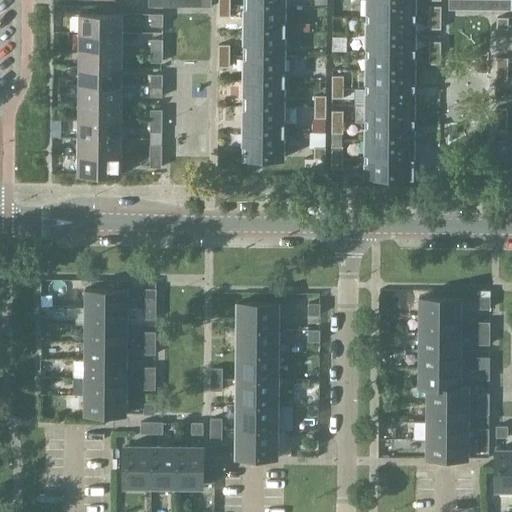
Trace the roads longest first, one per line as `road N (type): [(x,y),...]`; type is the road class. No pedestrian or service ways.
road 1 (residential): [(345,511),(348,226)]
road 2 (tertiary): [(348,226),(84,223)]
road 3 (tertiary): [(511,227),(348,226)]
